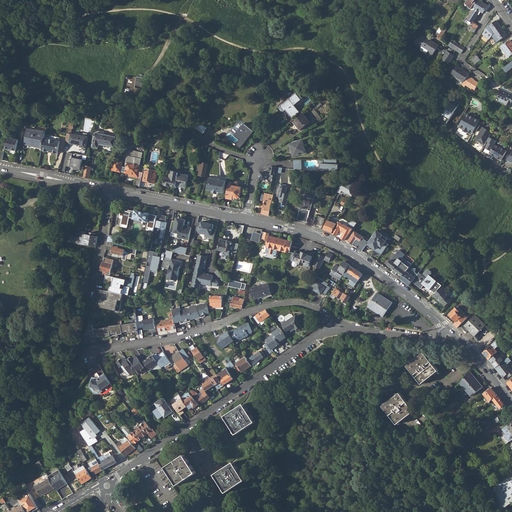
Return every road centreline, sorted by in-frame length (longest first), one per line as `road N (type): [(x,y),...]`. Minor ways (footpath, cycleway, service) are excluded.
road 1 (residential): [(337,330),(316,309),(280,303),(172,338),(79,353)]
road 2 (tertiary): [(447,336),(437,318),(346,250),(246,218)]
road 3 (track): [(184,18),(138,7),(51,25),(0,16)]
road 4 (residential): [(187,428),(321,333),(337,330)]
road 5 (tertiary): [(246,218),(112,192)]
road 6 (residential): [(511,178),(415,105)]
